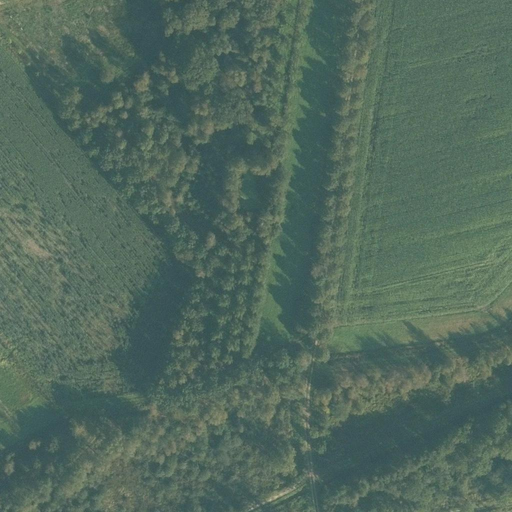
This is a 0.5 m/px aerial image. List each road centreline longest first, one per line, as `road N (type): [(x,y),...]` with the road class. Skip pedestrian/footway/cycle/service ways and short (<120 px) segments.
road 1 (track): [(365,0),(305,389),(315,511)]
road 2 (track): [(38,511),(116,400),(316,338)]
road 3 (track): [(308,475),(511,384)]
road 4 (track): [(310,367),(494,345),(511,335)]
